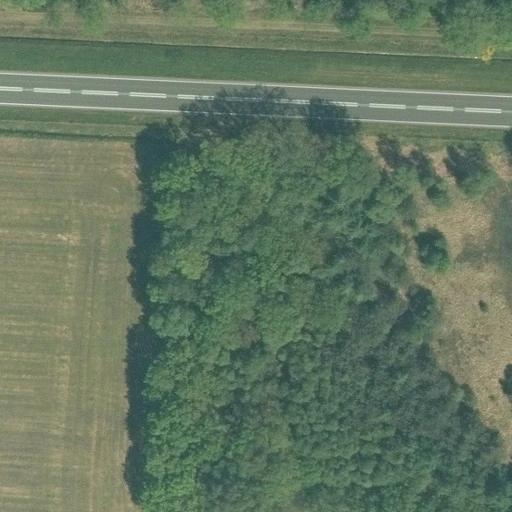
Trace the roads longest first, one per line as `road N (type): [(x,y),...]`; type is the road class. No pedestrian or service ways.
road 1 (track): [(511,33),(0,10)]
road 2 (trunk): [(511,112),(0,89)]
